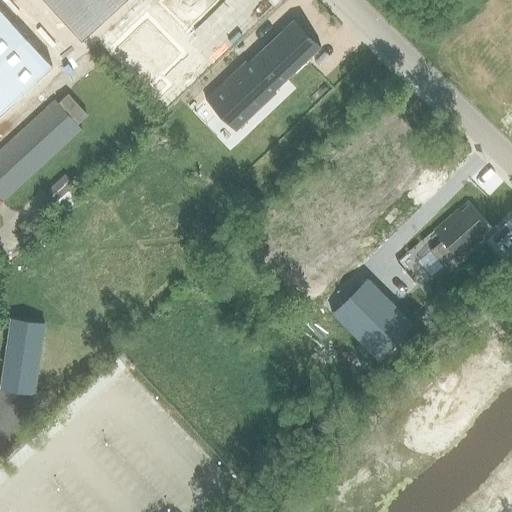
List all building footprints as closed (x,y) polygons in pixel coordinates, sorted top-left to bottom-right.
[(44,0),(81,40),(124,0),(44,0)] [(159,0),(159,1),(186,31),(219,0),(159,0)] [(0,9),(0,114),(52,66),(0,9)] [(237,131),(251,119),(250,118),(249,117),(261,106),(274,93),(276,95),(277,94),(275,92),(321,49),(320,49),(293,20),(248,63),(246,61),(244,62),(246,64),(212,96),(211,93),(206,98),(208,100),(237,131)] [(67,93),(57,102),(77,124),(87,115),(67,93)] [(54,99),(0,149),(0,202),(11,192),(81,129),(77,124),(57,102),(54,99)] [(393,142),(280,258),(316,293),(429,178),(393,142)] [(76,201),(68,192),(75,186),(65,175),(47,191),(56,201),(53,205),(61,214),(76,201)] [(441,240),(429,250),(443,266),(455,256),(458,260),(483,239),(480,235),(487,229),(468,205),(460,212),(458,209),(433,230),(441,240)] [(39,237),(56,220),(48,212),(39,221),(40,222),(32,230),(39,237)] [(235,306),(266,276),(238,247),(207,277),(235,306)] [(263,335),(294,305),(266,276),(235,306),(263,335)] [(377,359),(413,324),(366,277),(331,312),(377,359)] [(291,364),(322,335),(294,305),(263,335),(291,364)] [(12,318),(1,388),(34,394),(45,323),(12,318)] [(158,380),(189,350),(161,321),(130,351),(158,380)] [(319,394),(350,364),(322,335),(291,364),(319,394)] [(186,409),(217,379),(189,350),(158,380),(186,409)] [(511,378),(498,365),(477,386),(511,420),(511,378)] [(214,438),(245,408),(217,379),(186,409),(214,438)] [(511,446),(511,420),(477,386),(456,408),(504,454),(511,446)] [(242,468),(273,438),(245,408),(214,438),(242,468)] [(504,454),(456,408),(436,429),(483,475),(504,454)] [(380,430),(390,445),(406,433),(396,419),(380,430)] [(483,475),(436,429),(415,450),(462,497),(483,475)] [(447,511),(462,497),(415,450),(394,471),(435,511),(447,511)] [(435,511),(394,471),(373,492),(393,511),(435,511)]
